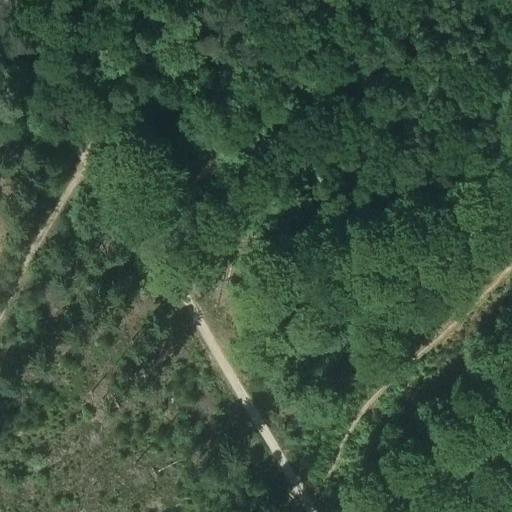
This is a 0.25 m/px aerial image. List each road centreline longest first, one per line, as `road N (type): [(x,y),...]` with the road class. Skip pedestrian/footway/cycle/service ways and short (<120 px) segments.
road 1 (track): [(308,511),(94,147)]
road 2 (track): [(301,499),(431,345),(511,271)]
road 3 (track): [(94,147),(329,0)]
road 4 (track): [(94,147),(0,326)]
road 5 (track): [(94,147),(9,0)]
